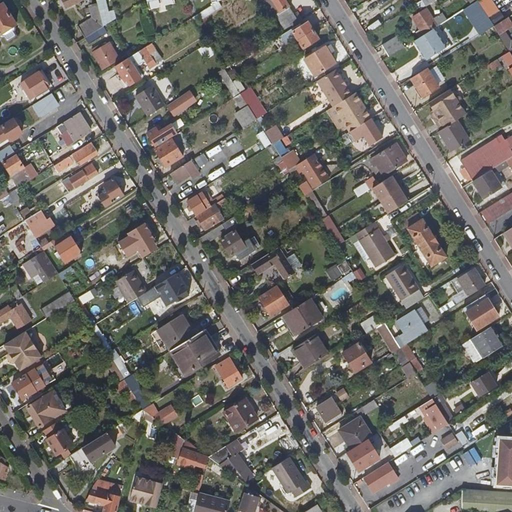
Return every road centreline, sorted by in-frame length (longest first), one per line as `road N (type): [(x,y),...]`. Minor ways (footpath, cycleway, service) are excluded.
road 1 (residential): [(32,0),(354,511)]
road 2 (residential): [(327,0),(511,292)]
